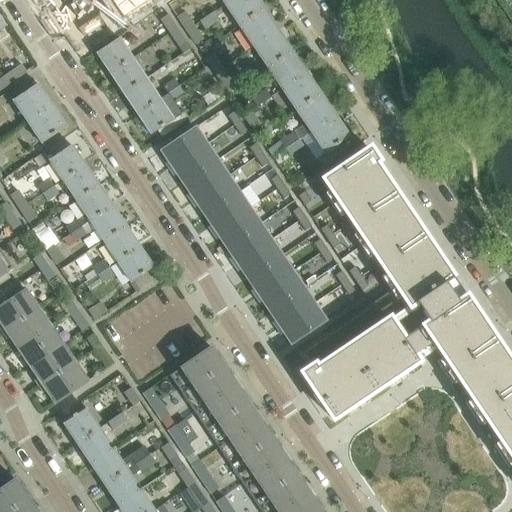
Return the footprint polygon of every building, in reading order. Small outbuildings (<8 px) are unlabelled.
[(106,0),(121,21),(152,0),(106,0)] [(256,0),(232,0),(224,6),(238,27),(263,10),(256,0)] [(263,10),(238,27),(253,48),(278,31),(263,10)] [(177,18),(186,31),(194,26),(185,13),(177,18)] [(213,13),(199,22),(204,30),(219,20),(213,13)] [(160,20),(169,34),(177,29),(168,15),(160,20)] [(194,26),(186,31),(195,45),(203,40),(194,26)] [(177,29),(169,34),(179,48),(186,43),(177,29)] [(278,31),(253,48),(267,69),(292,52),(278,31)] [(118,38),(95,54),(109,74),(132,59),(118,38)] [(292,52),(267,69),(281,90),(306,73),(292,52)] [(213,55),(206,60),(215,74),(223,69),(213,55)] [(132,59),(109,74),(123,95),(145,79),(132,59)] [(21,65),(7,74),(13,82),(26,72),(21,65)] [(223,69),(215,74),(224,88),(232,83),(223,69)] [(205,71),(197,76),(206,89),(214,84),(205,71)] [(306,73),(281,90),(295,111),(320,95),(306,73)] [(7,74),(0,79),(0,90),(13,82),(7,74)] [(145,79),(123,95),(136,115),(159,100),(145,79)] [(174,80),(163,87),(167,94),(178,87),(174,80)] [(37,84),(12,101),(26,123),(51,106),(37,84)] [(178,87),(167,94),(172,101),(183,94),(178,87)] [(266,91),(252,100),(256,107),(270,97),(266,91)] [(320,95),(295,111),(310,133),(335,116),(320,95)] [(159,100),(136,115),(150,136),(173,120),(159,100)] [(51,106),(26,123),(41,144),(66,128),(51,106)] [(235,112),(228,116),(235,126),(241,122),(235,112)] [(251,112),(244,117),(253,130),(260,125),(251,112)] [(335,116),(310,133),(324,154),(349,137),(335,116)] [(241,122),(235,126),(241,136),(248,131),(241,122)] [(196,128),(161,151),(172,168),(207,145),(196,128)] [(294,133),(280,142),(285,149),(299,140),(294,133)] [(299,140),(285,149),(289,156),(303,147),(299,140)] [(256,144),(250,148),(256,158),(263,154),(256,144)] [(49,160),(48,161),(62,181),(84,166),(71,145),(49,160)] [(207,145),(172,168),(183,184),(218,161),(207,145)] [(396,288),(309,346),(350,408),(437,350),(511,462),(511,361),(369,148),(323,179),(396,288)] [(44,153),(33,160),(38,167),(48,161),(49,160),(44,153)] [(263,154),(256,158),(263,168),(269,163),(263,154)] [(218,161),(183,184),(193,200),(229,177),(218,161)] [(84,166),(62,181),(75,201),(98,186),(84,166)] [(278,176),(271,180),(277,190),(284,186),(278,176)] [(229,177),(193,200),(204,216),(239,192),(229,177)] [(48,180),(38,188),(42,194),(53,187),(48,180)] [(98,186),(75,201),(89,222),(112,207),(98,186)] [(284,186),(277,190),(284,200),(291,195),(284,186)] [(53,187),(42,194),(47,201),(57,194),(53,187)] [(10,196),(19,210),(27,205),(17,191),(10,196)] [(239,192),(204,216),(215,232),(250,208),(239,192)] [(305,192),(298,196),(305,206),(312,202),(305,192)] [(5,204),(0,207),(0,212),(5,220),(13,215),(5,204)] [(27,205),(19,210),(28,223),(36,218),(27,205)] [(112,207),(89,222),(103,242),(126,227),(112,207)] [(250,208),(215,232),(225,248),(261,224),(250,208)] [(299,208),(292,212),(299,222),(305,217),(299,208)] [(20,225),(13,215),(5,220),(12,231),(20,225)] [(305,217),(299,222),(305,232),(312,227),(305,217)] [(76,221),(65,228),(69,235),(80,228),(76,221)] [(261,224),(225,248),(236,264),(271,240),(261,224)] [(327,225),(321,230),(327,239),(334,235),(327,225)] [(126,227),(103,242),(116,263),(139,247),(126,227)] [(80,228),(69,235),(74,242),(85,234),(80,228)] [(37,238),(46,251),(53,246),(44,233),(37,238)] [(334,235),(327,239),(334,249),(340,244),(334,235)] [(271,240),(236,264),(247,280),(282,256),(271,240)] [(320,240),(314,244),(320,254),(327,249),(320,240)] [(55,247),(47,252),(56,265),(64,260),(55,247)] [(139,247),(116,263),(136,292),(151,282),(145,273),(153,268),(139,247)] [(327,249),(320,254),(327,263),(333,259),(327,249)] [(12,269),(0,251),(0,285),(10,279),(6,273),(12,269)] [(47,266),(40,255),(32,260),(39,271),(47,266)] [(282,256),(247,280),(257,296),(293,272),(282,256)] [(103,262),(92,269),(97,276),(108,269),(103,262)] [(54,276),(47,266),(39,271),(47,282),(54,276)] [(355,267),(349,272),(355,281),(362,277),(355,267)] [(108,269),(97,276),(101,282),(112,275),(108,269)] [(293,272),(257,296),(268,312),(303,288),(293,272)] [(342,272),(335,276),(342,286),(348,281),(342,272)] [(362,277),(355,281),(362,291),(368,286),(362,277)] [(348,281),(342,286),(348,295),(355,291),(348,281)] [(303,288),(268,312),(279,328),(314,304),(303,288)] [(0,324),(5,332),(38,309),(25,290),(0,307),(0,324)] [(76,309),(69,298),(62,304),(69,314),(76,309)] [(88,311),(94,319),(106,311),(100,303),(88,311)] [(314,304),(279,328),(290,345),(325,321),(314,304)] [(17,350),(50,327),(38,309),(5,332),(17,350)] [(84,320),(76,309),(69,314),(76,325),(84,320)] [(62,345),(50,327),(17,350),(29,367),(62,345)] [(101,345),(93,334),(86,339),(93,350),(101,345)] [(74,363),(62,345),(29,367),(41,385),(74,363)] [(108,356),(101,345),(93,350),(100,361),(108,356)] [(193,412),(235,384),(210,348),(169,376),(193,412)] [(87,382),(74,363),(41,385),(54,404),(87,382)] [(259,420),(235,384),(193,412),(218,448),(259,420)] [(131,388),(123,393),(132,407),(140,402),(131,388)] [(156,398),(150,389),(142,394),(148,403),(156,398)] [(162,407),(156,398),(148,403),(154,412),(162,407)] [(168,416),(162,407),(154,412),(161,421),(168,416)] [(71,416),(72,418),(62,424),(76,445),(99,430),(85,409),(75,416),(74,414),(71,416)] [(122,414),(107,424),(113,432),(127,422),(122,414)] [(284,456),(259,420),(218,448),(242,484),(284,456)] [(175,426),(167,431),(173,440),(181,435),(175,426)] [(99,430),(76,445),(90,465),(112,450),(99,430)] [(187,444),(181,435),(173,440),(179,449),(187,444)] [(168,444),(160,449),(169,462),(177,457),(168,444)] [(193,453),(187,444),(179,449),(186,458),(193,453)] [(144,447),(130,457),(135,465),(149,455),(144,447)] [(112,450),(90,465),(103,485),(126,470),(112,450)] [(149,455),(135,465),(140,472),(154,463),(149,455)] [(260,511),(279,511),(308,493),(284,456),(242,484),(260,511)] [(199,461),(191,466),(197,476),(205,470),(199,461)] [(126,470),(103,485),(117,506),(140,491),(126,470)] [(178,475),(187,489),(195,483),(185,470),(178,475)] [(211,480),(205,470),(197,476),(203,485),(211,480)] [(36,511),(15,480),(0,489),(0,511),(36,511)] [(218,489),(211,480),(203,485),(210,494),(218,489)] [(195,483),(187,489),(196,502),(204,497),(195,483)] [(140,491),(117,506),(121,511),(152,511),(153,511),(140,491)] [(321,511),(308,493),(279,511),(321,511)] [(221,511),(229,506),(223,497),(215,502),(221,511)]
